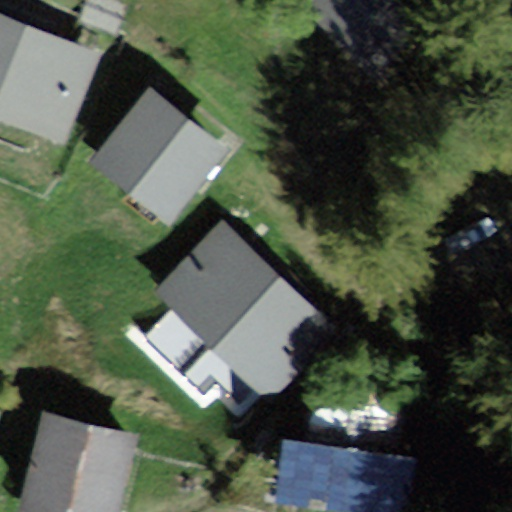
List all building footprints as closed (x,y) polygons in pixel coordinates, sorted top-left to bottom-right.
[(444,0),(317,0),(404,59),(444,0)] [(125,51),(0,5),(0,107),(92,141),(125,51)] [(263,144),(168,79),(114,157),(210,222),(263,144)] [(148,293),(279,417),(349,343),(218,219),(148,293)] [(373,398),(334,425),(326,511),(419,511),(430,403),(373,398)] [(148,511),(166,430),(71,410),(49,511),(148,511)]
